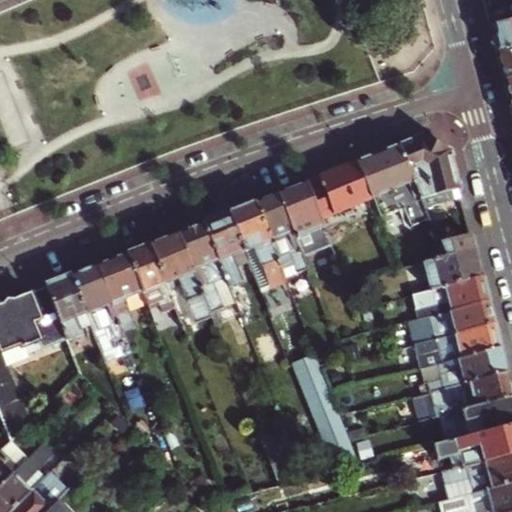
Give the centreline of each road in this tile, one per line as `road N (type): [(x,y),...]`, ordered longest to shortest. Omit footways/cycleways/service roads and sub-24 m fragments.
road 1 (residential): [(0,259),(253,160),(473,90)]
road 2 (residential): [(511,237),(473,90)]
